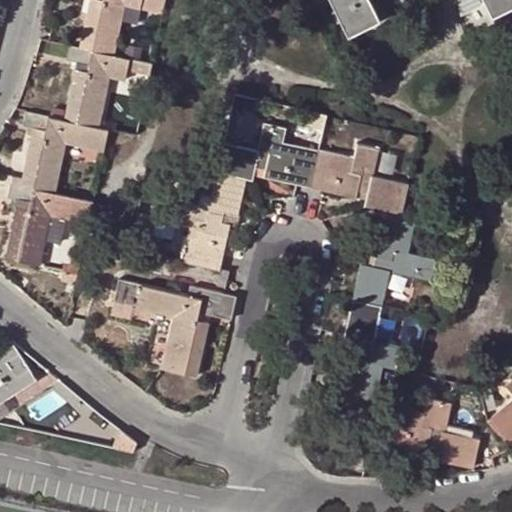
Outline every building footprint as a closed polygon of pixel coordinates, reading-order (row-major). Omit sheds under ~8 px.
[(135,24),(139,9),(148,11),(149,0),(89,0),(79,48),(115,56),(122,21),(135,24)] [(163,14),(165,0),(149,0),(148,11),(163,14)] [(511,0),(331,0),(349,34),(380,19),(371,0),(485,0),(493,15),(511,5),(511,0)] [(111,78),(125,81),(128,67),(129,59),(115,56),(79,48),(70,46),(67,61),(76,63),(64,121),(100,128),(111,78)] [(144,61),(129,59),(128,67),(142,70),(144,61)] [(64,121),(26,113),(23,126),(32,128),(20,185),(56,193),(66,145),(103,153),(108,130),(100,128),(64,121)] [(308,187),(317,150),(284,142),(285,129),(266,124),(259,151),(225,144),(219,173),(247,179),(253,180),(257,168),(267,170),(265,178),(308,187)] [(366,206),(380,209),(402,214),(408,185),(375,177),(380,150),(358,145),(355,158),(317,150),(308,187),(357,198),(358,191),(369,193),(366,206)] [(226,213),(239,215),(247,179),(219,173),(214,196),(202,193),(200,204),(169,198),(164,220),(191,226),(184,262),(222,271),(231,224),(223,223),(226,213)] [(51,217),(62,219),(88,225),(93,200),(56,193),(20,185),(12,184),(9,198),(18,200),(6,259),(40,266),(46,240),(51,217)] [(417,218),(402,214),(380,209),(369,256),(378,258),(375,267),(363,264),(354,301),(384,308),(392,272),(432,281),(437,259),(411,253),(417,218)] [(46,240),(58,242),(62,219),(51,217),(46,240)] [(64,263),(61,278),(76,281),(80,266),(64,263)] [(222,271),(218,288),(226,290),(229,272),(222,271)] [(76,281),(61,278),(58,289),(74,292),(76,281)] [(114,307),(137,312),(141,289),(119,284),(114,307)] [(190,299),(141,289),(137,312),(174,320),(163,372),(198,380),(209,325),(197,323),(199,314),(211,317),(231,321),(236,299),(192,290),(190,299)] [(402,348),(376,342),(384,308),(354,301),(346,336),(353,337),(340,394),(376,402),(384,366),(398,369),(402,348)] [(199,314),(197,323),(209,325),(211,317),(199,314)] [(15,345),(0,354),(0,403),(37,380),(15,345)] [(511,382),(507,387),(511,393),(511,403),(489,424),(511,449),(511,382)] [(480,439),(446,431),(452,404),(430,399),(426,412),(403,407),(394,443),(430,452),(432,444),(441,447),(438,460),(474,468),(480,439)] [(137,443),(125,433),(117,449),(132,452),(137,443)]
